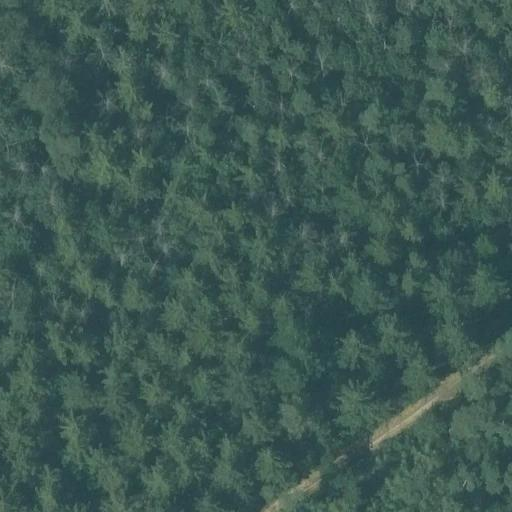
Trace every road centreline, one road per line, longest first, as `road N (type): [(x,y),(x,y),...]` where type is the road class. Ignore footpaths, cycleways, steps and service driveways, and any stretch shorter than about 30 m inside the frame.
road 1 (track): [(111,252),(307,136),(511,40)]
road 2 (track): [(111,252),(0,328)]
